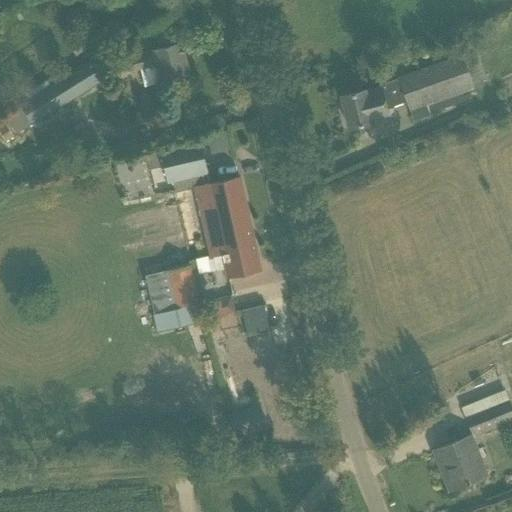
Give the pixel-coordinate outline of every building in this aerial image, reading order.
[(82,39),(70,46),(76,55),(87,48),(82,39)] [(139,66),(144,86),(189,75),(181,42),(153,49),(136,53),(137,58),(132,59),(134,67),(139,66)] [(108,59),(112,74),(126,71),(123,56),(108,59)] [(474,88),(474,86),(463,56),(456,58),(398,79),(398,80),(380,86),(381,88),(365,91),(361,92),(341,97),(349,129),(369,124),(373,123),(388,119),(386,110),(407,102),(410,111),(414,121),(431,115),(430,113),(427,105),(461,92),(474,88)] [(4,115),(16,134),(102,79),(90,60),(4,115)] [(226,269),(228,277),(260,270),(239,177),(209,184),(200,142),(160,151),(168,183),(171,182),(173,192),(194,187),(210,257),(212,257),(216,271),(226,269)] [(198,272),(210,270),(208,255),(196,257),(198,272)] [(146,275),(158,329),(202,320),(190,266),(146,275)] [(215,313),(233,312),(232,297),(214,298),(215,313)] [(262,303),(240,309),(246,332),(268,326),(262,303)] [(502,365),(491,370),(497,385),(509,381),(502,365)] [(473,436),(511,420),(511,407),(510,402),(467,419),(473,436)] [(233,415),(227,417),(233,432),(236,439),(269,426),(264,414),(254,418),(250,408),(233,415)] [(449,490),(449,491),(483,478),(472,449),(471,449),(467,437),(433,450),(439,465),(445,463),(454,487),(449,490)]
